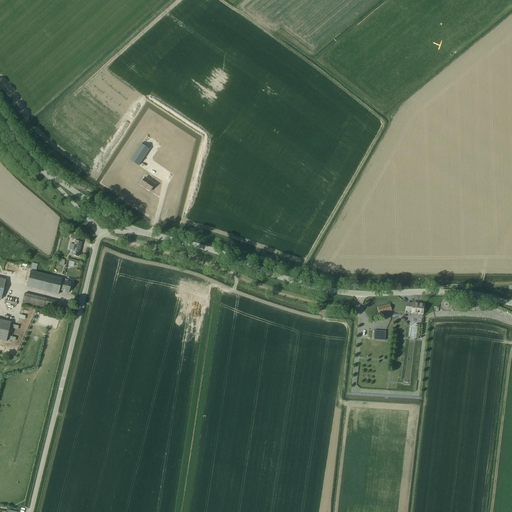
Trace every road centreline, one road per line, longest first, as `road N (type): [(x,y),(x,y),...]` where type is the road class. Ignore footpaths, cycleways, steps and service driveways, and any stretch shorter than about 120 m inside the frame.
road 1 (unclassified): [(141,231),(327,289),(466,292),(511,303)]
road 2 (unclassified): [(30,511),(99,231)]
road 3 (track): [(511,349),(490,511)]
